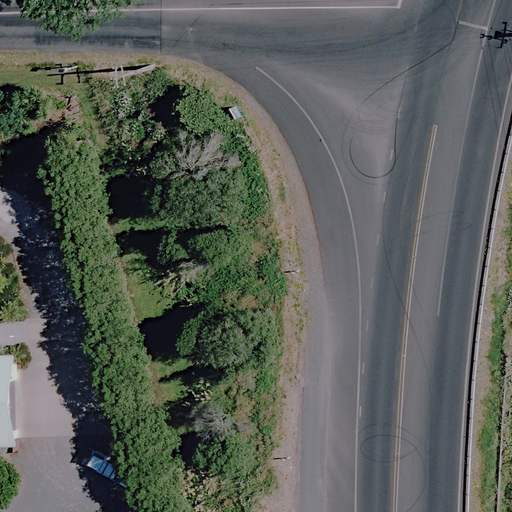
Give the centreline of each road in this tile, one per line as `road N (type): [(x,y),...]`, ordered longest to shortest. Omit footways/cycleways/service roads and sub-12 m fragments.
road 1 (secondary): [(396,511),(405,343),(453,31)]
road 2 (unclassified): [(453,31),(282,8),(0,12)]
